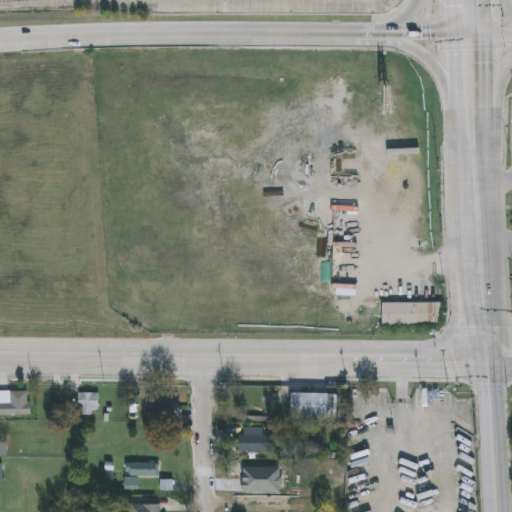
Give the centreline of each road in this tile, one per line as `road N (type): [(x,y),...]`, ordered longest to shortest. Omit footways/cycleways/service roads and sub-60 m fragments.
road 1 (residential): [(0,351),(205,361),(511,359)]
road 2 (secondary): [(0,41),(318,35)]
road 3 (primary): [(487,359),(475,133)]
road 4 (primary): [(497,511),(487,359)]
road 5 (residential): [(206,511),(205,361)]
road 6 (primary): [(386,35),(431,63),(475,133)]
